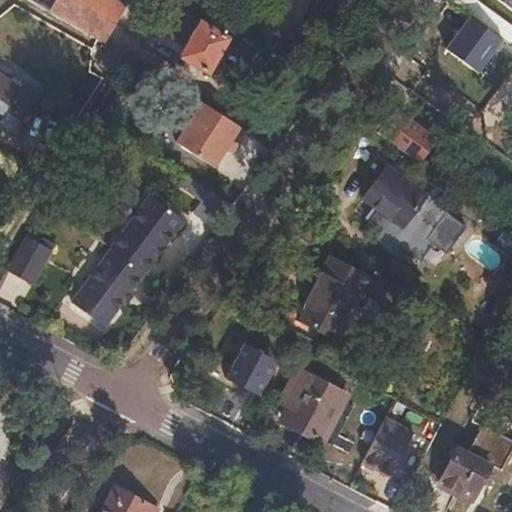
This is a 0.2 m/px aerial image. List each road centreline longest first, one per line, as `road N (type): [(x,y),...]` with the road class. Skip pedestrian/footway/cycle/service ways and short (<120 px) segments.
road 1 (residential): [(123,397),(414,0)]
road 2 (residential): [(123,397),(341,511)]
road 3 (unknown): [(354,82),(219,0)]
road 4 (residential): [(37,511),(123,397)]
road 5 (residential): [(0,334),(123,397)]
